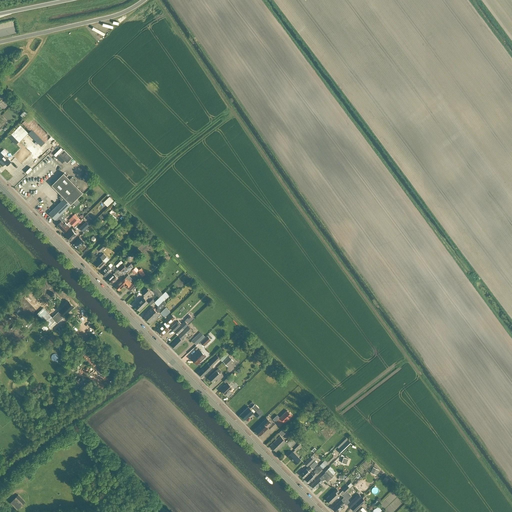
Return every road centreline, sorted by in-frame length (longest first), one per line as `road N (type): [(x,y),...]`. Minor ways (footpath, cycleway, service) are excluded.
road 1 (secondary): [(319,511),(0,186)]
road 2 (unclassified): [(0,42),(113,16),(143,0)]
